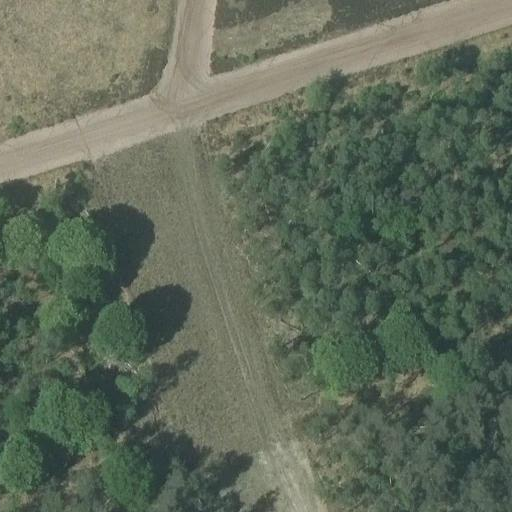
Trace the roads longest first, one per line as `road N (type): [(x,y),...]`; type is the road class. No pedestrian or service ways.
road 1 (track): [(511,7),(0,168)]
road 2 (track): [(199,0),(184,109),(246,438),(270,511)]
